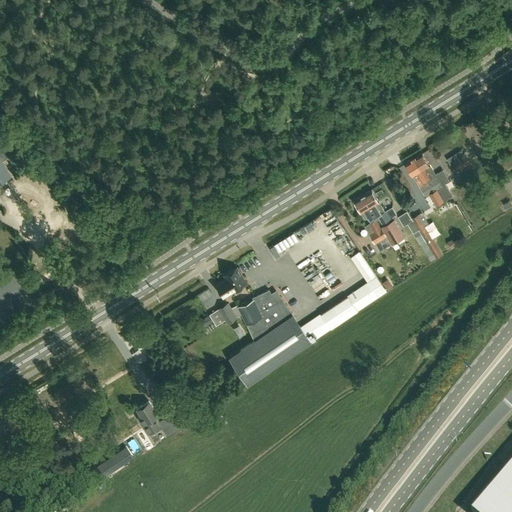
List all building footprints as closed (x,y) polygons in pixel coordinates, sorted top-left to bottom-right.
[(468,163),(460,151),(447,159),(454,172),(468,163)] [(452,196),(438,173),(435,175),(422,153),(414,158),(427,180),(440,203),(452,196)] [(0,158),(0,181),(11,175),(0,158)] [(435,205),(440,203),(427,180),(414,158),(405,163),(425,196),(429,194),(435,205)] [(380,188),(384,199),(388,197),(384,186),(380,188)] [(372,189),(363,194),(377,216),(376,216),(382,226),(393,219),(394,219),(393,216),(397,214),(392,207),(387,210),(386,211),(372,189)] [(363,194),(354,200),(365,218),(367,217),(369,220),(376,216),(377,216),(363,194)] [(511,207),(511,203),(503,208),(505,212),(511,207)] [(420,211),(410,217),(412,221),(418,230),(431,250),(438,246),(425,225),(428,223),(420,211)] [(393,219),(382,226),(386,232),(394,243),(406,235),(395,218),(394,219),(393,219)] [(382,227),(381,227),(377,219),(369,223),(365,226),(375,244),(387,236),(382,227)] [(412,221),(407,224),(413,233),(418,230),(412,221)] [(457,244),(453,239),(448,242),(451,248),(457,244)] [(278,246),(284,255),(289,252),(284,243),(278,246)] [(401,248),(405,255),(413,250),(409,243),(401,248)] [(273,249),(278,258),(283,256),(278,246),(273,249)] [(309,257),(300,266),(304,270),(313,261),(309,257)] [(222,295),(246,281),(237,267),(224,275),(226,279),(216,285),(222,295)] [(392,286),(388,280),(386,280),(382,282),(387,289),(392,286)] [(253,340),(226,358),(244,385),(271,367),(273,366),(292,353),(309,342),(300,328),(279,294),(273,293),(271,293),(269,289),(253,297),(253,299),(238,306),(242,313),(253,340)] [(347,297),(320,315),(329,329),(356,311),(347,297)] [(238,306),(237,305),(231,308),(227,302),(208,314),(215,325),(224,320),(226,323),(242,313),(238,306)] [(212,320),(209,315),(201,319),(204,325),(212,320)] [(174,411),(159,420),(155,415),(158,414),(149,400),(136,408),(141,415),(138,416),(148,433),(155,428),(156,430),(168,422),(173,430),(186,423),(180,412),(176,414),(174,411)] [(120,443),(125,440),(127,439),(124,434),(123,434),(121,432),(120,433),(116,436),(115,435),(102,444),(107,452),(120,444),(120,443)] [(104,476),(126,461),(133,456),(126,446),(110,457),(97,466),(104,476)] [(511,511),(511,469),(475,511),(511,511)]
